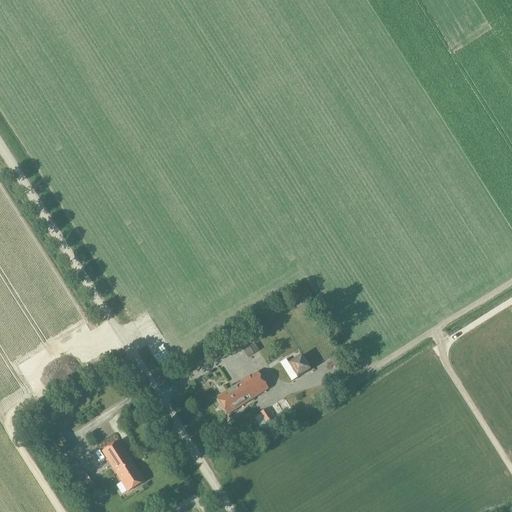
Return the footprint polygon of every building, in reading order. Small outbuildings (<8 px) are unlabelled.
[(256,327),(260,334),(269,328),(264,321),(256,327)] [(247,358),(258,351),(248,335),(237,342),(247,358)] [(285,360),(280,363),(291,382),(310,370),(302,356),(288,364),(285,360)] [(257,373),(217,398),(227,415),(267,390),(257,373)] [(269,428),(276,423),(268,408),(260,413),(269,428)] [(50,462),(70,450),(58,431),(56,432),(38,444),(50,462)] [(81,433),(69,439),(71,442),(76,440),(80,447),(86,444),(81,433)] [(102,453),(127,493),(144,482),(119,442),(102,453)] [(76,492),(90,482),(85,475),(71,484),(76,492)]
